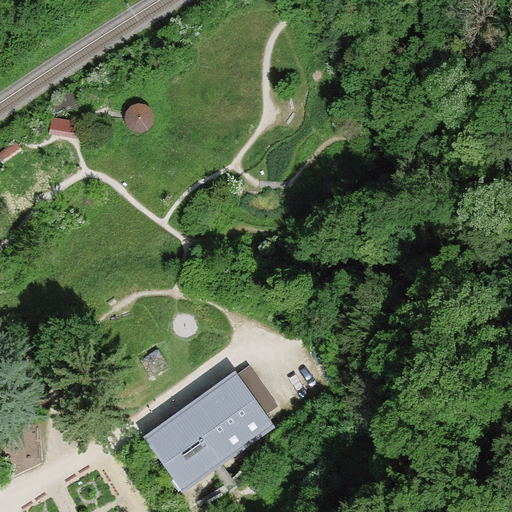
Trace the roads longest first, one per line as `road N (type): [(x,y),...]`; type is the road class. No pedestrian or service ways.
road 1 (unclassified): [(0,494),(54,472),(237,361),(308,348)]
road 2 (track): [(362,511),(511,433)]
